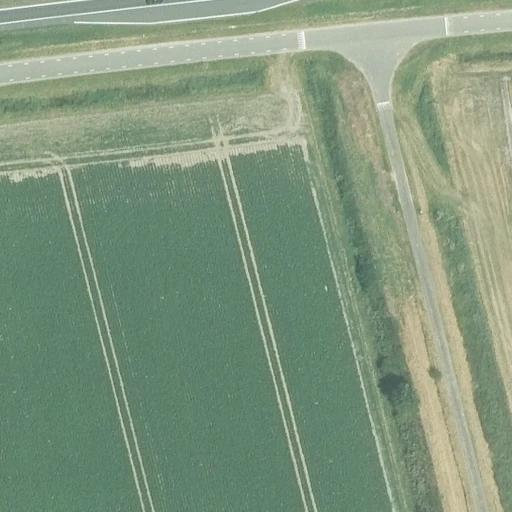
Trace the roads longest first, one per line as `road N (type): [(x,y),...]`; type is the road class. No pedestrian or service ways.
road 1 (unclassified): [(479,511),(365,36)]
road 2 (unclassified): [(0,76),(365,36)]
road 3 (trunk): [(0,17),(157,0)]
road 4 (unclassified): [(365,36),(511,23)]
